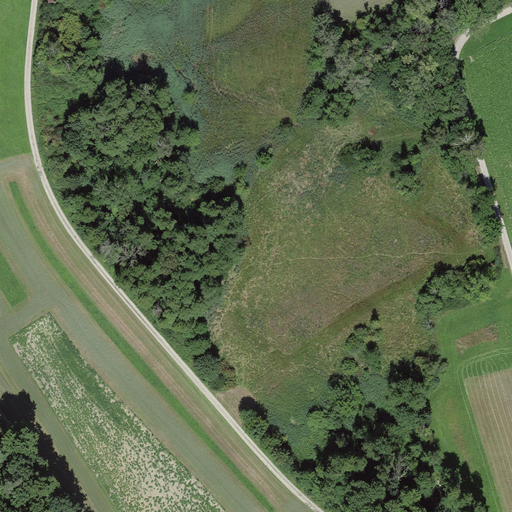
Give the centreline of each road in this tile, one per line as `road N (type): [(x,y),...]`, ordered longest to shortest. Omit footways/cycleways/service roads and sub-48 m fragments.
road 1 (track): [(35,0),(30,112),(58,206),(167,345),(318,511)]
road 2 (track): [(511,12),(471,31),(456,62),(511,251)]
road 3 (track): [(68,511),(0,411)]
